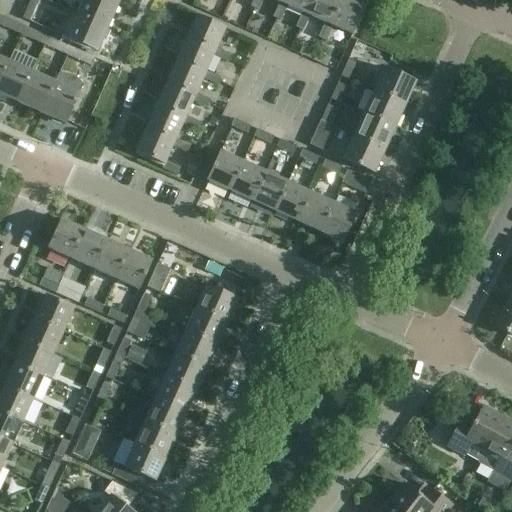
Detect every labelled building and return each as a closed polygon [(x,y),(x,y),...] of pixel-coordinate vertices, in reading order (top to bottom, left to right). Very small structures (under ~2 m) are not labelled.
[(30,22),(39,0),(29,0),(21,19),(30,22)] [(107,29),(117,6),(103,0),(81,0),(75,15),(107,29)] [(282,5),(284,0),(252,0),(250,7),(257,11),(261,0),(270,0),(278,3),(282,5)] [(306,15),(312,0),(284,0),(282,5),(278,3),(272,18),(280,21),(286,7),(301,13),(306,15)] [(328,26),(340,0),(312,0),(306,15),(301,13),(295,28),(302,31),(309,17),(324,24),(328,26)] [(340,0),(328,26),(324,24),(318,38),(325,41),(331,27),(352,36),(364,7),(348,0),(340,0)] [(96,52),(107,29),(75,15),(64,38),(96,52)] [(0,25),(19,35),(23,26),(0,16),(0,25)] [(215,52),(213,56),(227,63),(230,55),(216,49),(225,29),(196,16),(186,39),(215,52)] [(42,45),(46,37),(23,26),(19,35),(42,45)] [(66,56),(70,47),(46,37),(42,45),(66,56)] [(206,71),(213,56),(215,52),(186,39),(176,62),(204,75),(203,79),(217,85),(220,78),(206,71)] [(70,47),(66,56),(91,67),(94,58),(70,47)] [(347,80),(355,63),(347,60),(340,77),(347,80)] [(0,96),(16,104),(31,72),(8,61),(0,78),(0,96)] [(196,94),(203,79),(204,75),(176,62),(165,85),(194,98),(193,101),(207,108),(210,100),(196,94)] [(372,91),(405,106),(416,83),(383,68),(372,91)] [(40,114),(54,82),(31,72),(16,104),(40,114)] [(54,82),(40,114),(64,125),(70,111),(78,93),(82,85),(78,81),(74,77),(69,75),(63,74),(58,75),(54,82)] [(337,102),(345,86),(337,82),(330,99),(337,102)] [(186,117),(193,101),(194,98),(165,85),(155,107),(184,120),(183,124),(197,130),(200,123),(186,117)] [(395,129),(405,106),(372,91),(362,114),(395,129)] [(319,122),(327,125),(330,127),(338,110),(327,105),(319,122)] [(176,139),(183,124),(184,120),(155,107),(145,130),(174,143),(172,147),(186,153),(190,145),(176,139)] [(385,152),(395,129),(362,114),(352,137),(385,152)] [(247,134),(250,127),(233,119),(230,127),(247,134)] [(317,148),(327,125),(319,122),(309,144),(317,148)] [(256,130),(253,137),(269,144),(272,137),(256,129),(256,130)] [(165,162),(172,147),(174,143),(145,130),(135,153),(163,165),(161,169),(176,176),(180,168),(165,162)] [(375,174),(385,152),(352,137),(342,159),(375,174)] [(279,139),(275,147),(276,147),(279,149),(292,155),(295,148),(296,147),(279,140),(279,139)] [(315,165),(318,157),(302,150),(298,157),(315,165)] [(228,191),(241,162),(219,152),(206,181),(228,191)] [(337,175),(341,168),(324,160),(321,168),(337,175)] [(251,201),(264,172),(241,162),(228,191),(251,201)] [(364,194),(370,182),(370,181),(347,170),(341,183),(364,194)] [(275,212),(287,183),(264,172),(251,201),(275,212)] [(297,222),(310,193),(287,183),(275,212),(297,222)] [(310,193),(297,222),(319,232),(332,203),(310,193)] [(332,203),(319,232),(320,232),(343,242),(356,214),(352,213),(334,204),(333,204),(332,203)] [(69,259),(82,231),(59,220),(46,249),(69,259)] [(92,270),(105,241),(82,231),(69,259),(92,270)] [(105,241),(92,270),(114,280),(128,251),(105,241)] [(128,251),(114,280),(116,280),(137,290),(138,291),(141,285),(151,262),(150,261),(129,252),(128,251)] [(159,293),(169,270),(157,265),(147,288),(159,293)] [(41,278),(38,286),(40,287),(55,294),(55,293),(58,286),(41,278)] [(195,310),(227,324),(237,300),(206,286),(195,310)] [(61,296),(77,304),(78,303),(81,297),(64,289),(61,296)] [(136,310),(143,313),(151,297),(143,293),(136,310)] [(44,295),(33,319),(62,332),(72,310),(73,308),(44,295)] [(83,306),(100,314),(103,306),(87,299),(83,306)] [(508,307),(497,327),(511,334),(511,306),(509,305),(508,307)] [(123,324),(126,317),(110,309),(106,317),(123,324)] [(133,336),(143,313),(136,310),(125,332),(133,336)] [(217,346),(227,324),(195,310),(185,332),(217,346)] [(33,319),(24,341),(52,354),(62,332),(33,319)] [(113,347),(121,330),(113,326),(105,344),(113,347)] [(206,369),(217,346),(185,332),(175,355),(206,369)] [(123,358),(130,342),(123,339),(115,355),(123,358)] [(24,341),(13,364),(42,377),(52,354),(24,341)] [(145,352),(130,346),(125,359),(139,366),(145,352)] [(102,350),(95,366),(103,369),(110,353),(102,350)] [(196,391),(206,369),(175,355),(164,377),(196,391)] [(112,381),(120,364),(112,361),(105,378),(112,381)] [(31,400),(42,377),(13,364),(3,387),(31,400)] [(92,372),(85,388),(91,391),(92,392),(100,375),(92,372)] [(186,414),(196,391),(164,377),(154,400),(186,414)] [(102,404),(110,388),(102,384),(95,400),(102,404)] [(0,412),(21,422),(31,400),(3,387),(0,393),(0,412)] [(74,411),(74,412),(81,415),(81,414),(82,415),(90,398),(89,398),(82,394),(74,411)] [(176,437),(186,414),(154,400),(144,422),(176,437)] [(92,427),(100,410),(92,406),(85,423),(92,427)] [(483,454),(503,418),(482,407),(471,426),(459,419),(445,447),(464,458),(470,447),(483,454)] [(0,440),(11,445),(21,422),(0,412),(0,440)] [(72,418),(64,434),(71,437),(72,437),(79,421),(78,420),(72,418)] [(511,423),(503,418),(483,454),(496,461),(490,472),(510,482),(511,478),(511,423)] [(166,459),(176,437),(144,422),(134,444),(166,459)] [(83,431),(97,437),(100,432),(92,428),(85,425),(83,431)] [(61,459),(69,443),(62,439),(54,456),(61,459)] [(0,466),(1,467),(11,445),(0,440),(0,466)] [(72,455),(86,461),(90,453),(85,445),(78,441),(72,455)] [(155,482),(166,459),(134,444),(124,466),(117,463),(116,466),(110,463),(105,473),(137,487),(142,476),(155,482)] [(41,484),(41,485),(48,488),(49,488),(48,488),(52,481),(59,465),(58,465),(51,462),(44,478),(41,484)] [(95,511),(130,511),(126,508),(133,499),(111,482),(103,492),(108,496),(95,511)] [(388,502),(400,511),(447,511),(453,506),(429,488),(421,498),(403,484),(388,502)] [(41,485),(33,501),(41,504),(41,505),(49,488),(48,488),(41,485)] [(55,487),(53,492),(59,498),(60,499),(64,494),(55,487)] [(58,511),(65,503),(60,499),(59,498),(47,511),(58,511)] [(490,501),(484,511),(497,511),(500,506),(490,501)] [(400,511),(388,502),(380,511),(400,511)]
